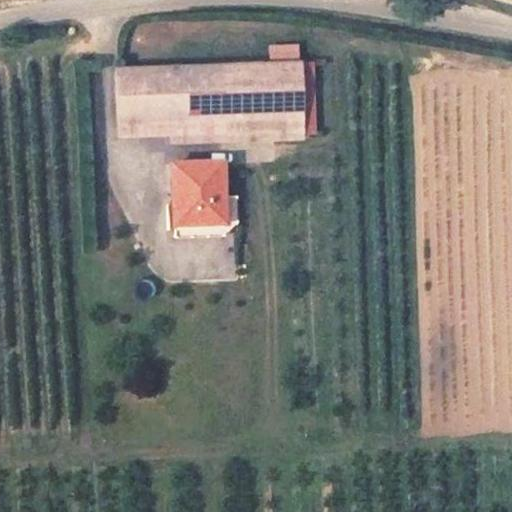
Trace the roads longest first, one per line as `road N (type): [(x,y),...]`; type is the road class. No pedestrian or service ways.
road 1 (residential): [(320,0),(511,33)]
road 2 (residential): [(0,17),(149,0)]
